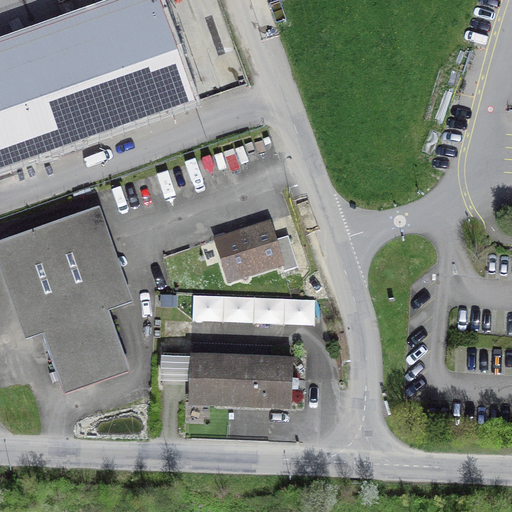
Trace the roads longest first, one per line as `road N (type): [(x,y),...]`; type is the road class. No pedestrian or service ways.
road 1 (residential): [(361,463),(366,379),(359,321),(249,0)]
road 2 (unclassified): [(0,447),(361,463)]
road 3 (unclassified): [(361,463),(511,473)]
